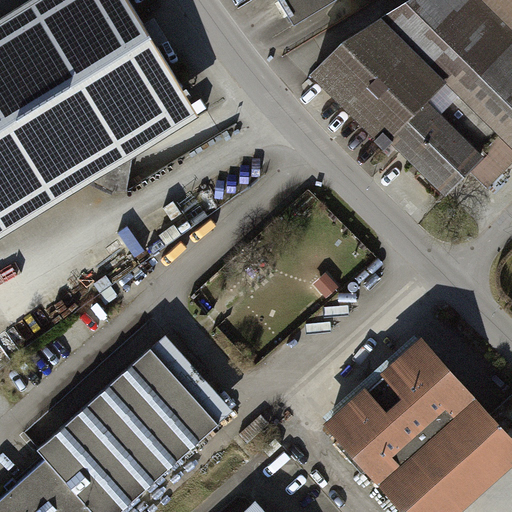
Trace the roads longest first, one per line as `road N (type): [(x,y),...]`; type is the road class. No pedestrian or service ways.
road 1 (unclassified): [(198,0),(276,102),(511,340)]
road 2 (unknown): [(455,285),(263,393),(170,282)]
road 3 (unknown): [(170,282),(0,441)]
road 4 (unknown): [(170,282),(315,144)]
